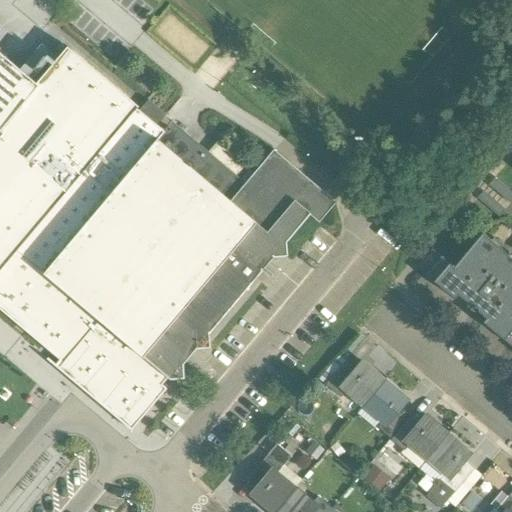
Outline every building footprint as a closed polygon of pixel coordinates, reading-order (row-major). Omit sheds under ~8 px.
[(0,311),(59,359),(53,366),(130,429),(165,389),(160,385),(167,377),(170,380),(182,379),(181,365),(194,350),(208,349),(208,335),(272,258),(287,257),(286,243),(309,216),(318,224),(335,203),(273,151),(244,184),(171,123),(163,132),(157,127),(166,117),(147,101),(139,112),(135,109),(137,107),(66,48),(35,84),(0,55),(0,311)] [(473,174),(454,200),(461,206),(498,163),(489,155),(473,174)] [(511,194),(494,179),(488,186),(510,205),(511,201),(511,194)] [(504,211),(483,192),(476,199),(498,218),(504,211)] [(482,324),(511,348),(511,347),(511,263),(508,261),(507,255),(502,251),(504,247),(493,239),(491,242),(481,234),(453,268),(431,251),(415,268),(454,301),(457,297),(466,304),(471,303),(476,308),(476,313),(485,320),(482,324)] [(360,410),(385,381),(360,360),(353,369),(344,362),(323,386),(345,404),(349,400),(360,410)] [(389,441),(409,417),(400,410),(408,400),(385,381),(360,410),(357,415),(374,430),(375,429),(389,441)] [(425,463),(449,435),(424,413),(416,423),(409,417),(389,441),(403,452),(407,448),(425,463)] [(436,484),(425,498),(439,510),(445,503),(473,470),(464,463),(472,454),(449,435),(425,463),(418,470),(436,484)] [(304,452),(315,460),(322,451),(312,443),(304,452)] [(250,496),(269,511),(274,511),(296,487),(301,481),(283,466),(291,457),(274,444),(247,480),(257,488),(250,496)] [(362,479),(379,492),(390,479),(372,466),(362,479)] [(480,476),(473,470),(445,503),(453,510),(480,476)] [(296,487),(274,511),(327,511),(330,509),(317,498),(314,502),(296,487)] [(470,492),(460,504),(468,511),(471,511),(481,501),(470,492)] [(511,511),(511,501),(508,497),(495,511),(493,510),(491,511),(511,511)]
